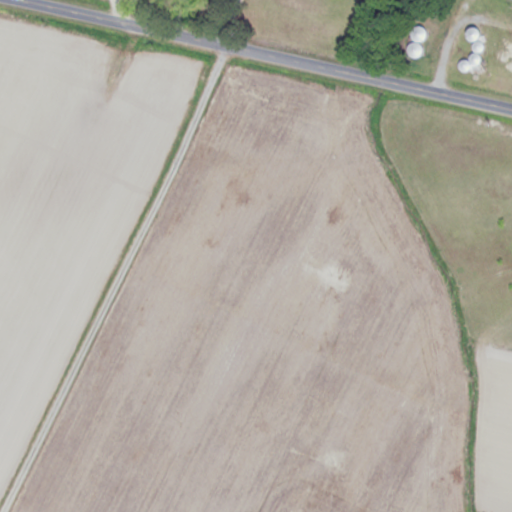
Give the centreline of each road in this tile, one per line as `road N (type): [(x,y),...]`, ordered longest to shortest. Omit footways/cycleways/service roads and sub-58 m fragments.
road 1 (residential): [(236,0),(224,45),(1,511)]
road 2 (residential): [(511,109),(0,0)]
